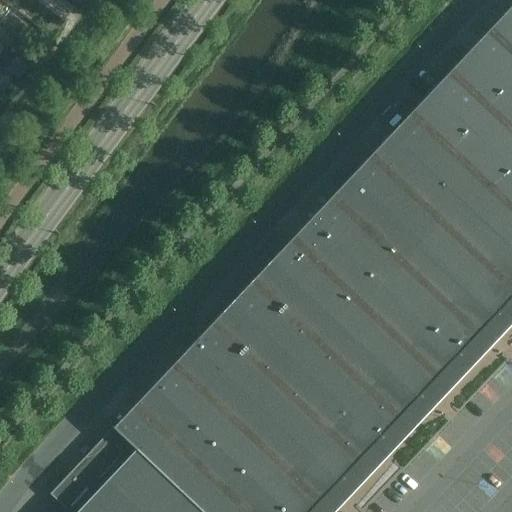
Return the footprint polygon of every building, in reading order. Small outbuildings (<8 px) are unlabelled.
[(511,0),(509,0),(471,43),(511,82),(511,0)] [(511,82),(471,43),(408,109),(511,207),(511,82)] [(511,207),(408,109),(351,170),(499,310),(511,295),(511,207)] [(351,170),(272,256),(419,394),(499,310),(351,170)] [(272,256),(193,340),(339,479),(419,394),(272,256)] [(193,340),(112,426),(203,511),(307,511),(339,479),(193,340)] [(203,511),(112,426),(48,493),(68,511),(203,511)]
